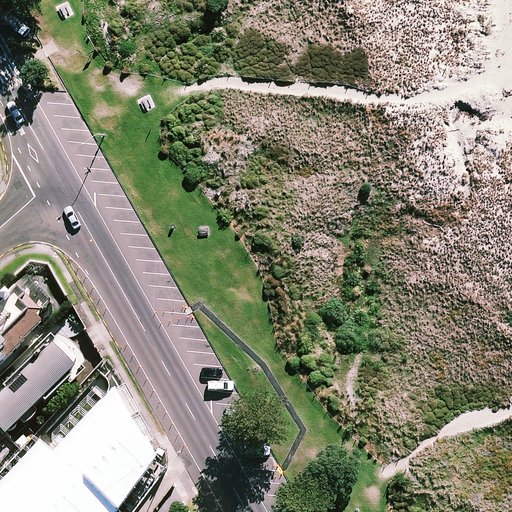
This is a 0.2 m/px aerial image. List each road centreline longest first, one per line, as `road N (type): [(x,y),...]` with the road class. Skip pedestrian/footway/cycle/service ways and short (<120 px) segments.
road 1 (tertiary): [(61,179),(248,511)]
road 2 (tertiary): [(0,70),(61,179)]
